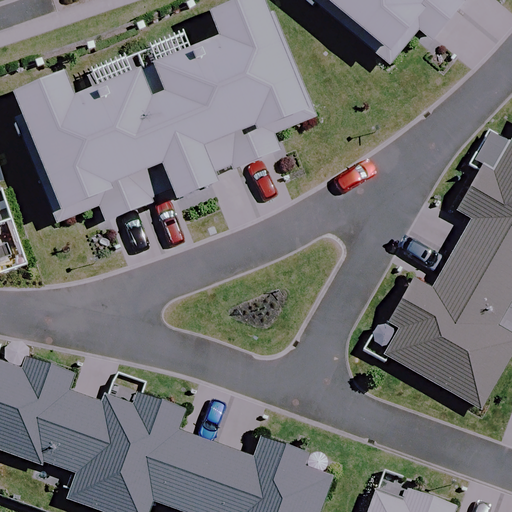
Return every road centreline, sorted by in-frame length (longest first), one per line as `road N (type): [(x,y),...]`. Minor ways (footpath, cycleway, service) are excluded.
road 1 (residential): [(65,312),(258,245),(403,175)]
road 2 (residential): [(299,393),(65,312)]
road 3 (residential): [(403,175),(299,393)]
road 4 (residential): [(511,470),(299,393)]
road 5 (residential): [(403,175),(511,59)]
